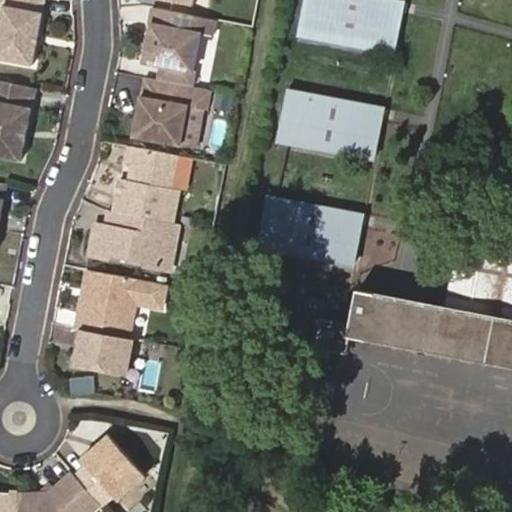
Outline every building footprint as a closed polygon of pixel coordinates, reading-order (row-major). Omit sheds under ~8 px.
[(0,55),(30,62),(41,0),(1,0),(0,7),(0,55)] [(401,0),(307,0),(302,31),(398,49),(405,14),(407,4),(407,1),(401,0)] [(213,19),(150,7),(147,25),(149,25),(142,62),(159,65),(156,80),(190,86),(193,71),(191,70),(197,34),(210,37),(213,19)] [(398,49),(302,31),(300,41),(396,58),(398,49)] [(156,80),(143,77),(139,97),(144,98),(141,111),(136,115),(132,136),(179,145),(186,106),(206,109),(209,90),(190,86),(156,80)] [(27,125),(33,85),(0,78),(0,151),(22,156),(26,134),(21,133),(23,124),(27,125)] [(384,119),(386,110),(386,107),(290,89),(280,135),(378,153),(384,119)] [(378,153),(280,135),(278,149),(375,166),(378,153)] [(183,153),(135,144),(132,163),(135,167),(133,177),(118,174),(112,207),(176,220),(182,187),(177,186),(183,153)] [(357,260),(364,223),(366,214),(366,210),(270,192),(260,241),(357,260)] [(168,265),(177,220),(112,207),(107,206),(103,228),(92,226),(88,249),(106,253),(106,248),(144,256),(143,261),(168,265)] [(354,272),(357,260),(260,241),(258,253),(354,272)] [(511,261),(461,251),(450,305),(511,317),(511,261)] [(166,280),(88,267),(84,286),(88,287),(86,297),(82,296),(76,325),(79,325),(129,334),(137,299),(162,304),(166,280)] [(373,289),(360,287),(353,322),(321,316),(317,346),(348,352),(351,335),(511,366),(511,317),(450,305),(373,289)] [(129,334),(79,325),(73,361),(126,371),(132,335),(129,334)] [(146,471),(110,431),(84,455),(89,461),(77,472),(102,498),(104,501),(116,490),(120,495),(146,471)] [(77,472),(75,468),(49,488),(19,490),(20,511),(84,511),(102,498),(77,472)] [(0,511),(20,511),(19,490),(19,489),(0,487),(0,511)]
